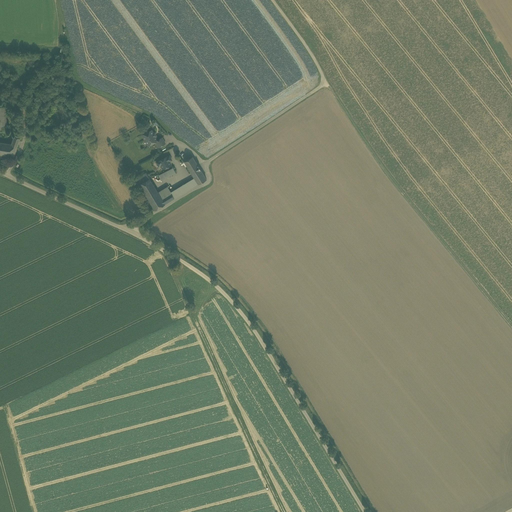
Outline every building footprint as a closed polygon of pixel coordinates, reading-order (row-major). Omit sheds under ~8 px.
[(142,135),(148,145),(155,141),(157,140),(155,136),(156,135),(154,132),(153,133),(151,130),(142,135)] [(0,153),(14,156),(19,138),(14,136),(11,144),(0,142),(0,153)] [(155,141),(158,147),(165,143),(162,137),(157,140),(155,141)] [(161,165),(163,168),(171,164),(169,161),(172,160),(169,155),(156,162),(158,166),(161,165)] [(184,161),(195,178),(198,184),(206,179),(192,156),(184,161)] [(159,175),(161,179),(175,172),(173,168),(159,175)] [(136,179),(139,184),(149,178),(146,173),(136,179)] [(155,210),(165,204),(162,198),(158,192),(149,178),(139,184),(155,210)] [(174,199),(198,184),(195,178),(171,193),(174,199)] [(158,192),(162,198),(170,193),(167,187),(158,192)] [(165,204),(174,199),(171,193),(170,193),(162,198),(165,204)]
